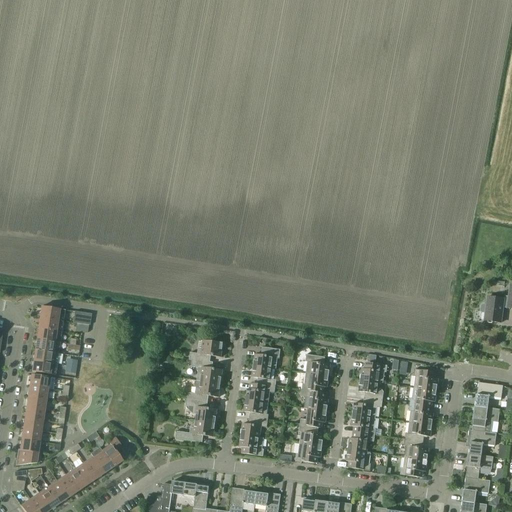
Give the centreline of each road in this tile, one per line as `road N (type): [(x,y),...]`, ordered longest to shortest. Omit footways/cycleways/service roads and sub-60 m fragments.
road 1 (residential): [(331,479),(440,495),(459,368)]
road 2 (residential): [(0,465),(14,313)]
road 3 (residential): [(223,466),(242,332)]
road 4 (residential): [(103,511),(176,468),(223,466)]
road 5 (residential): [(331,479),(348,349)]
